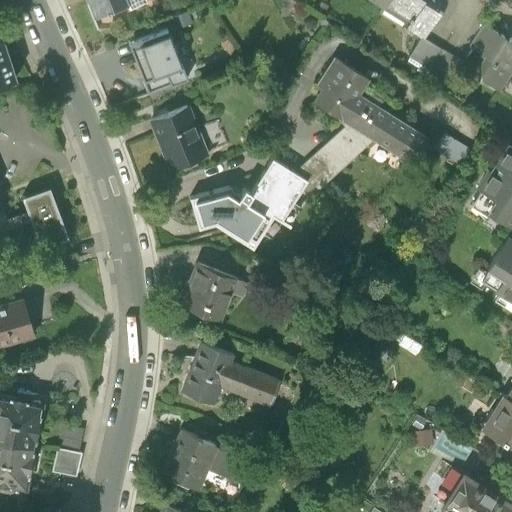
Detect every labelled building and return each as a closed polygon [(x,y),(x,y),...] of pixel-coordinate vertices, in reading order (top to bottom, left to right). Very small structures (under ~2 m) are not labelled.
[(88,0),(96,19),(127,8),(124,0),(88,0)] [(423,39),(446,0),(388,0),(386,4),(411,19),(406,28),(422,38),(423,39)] [(508,79),(511,75),(511,72),(511,44),(483,26),(469,49),(472,50),(484,58),(481,62),(481,81),(499,92),(508,79)] [(168,29),(138,41),(146,63),(138,66),(144,81),(183,66),(168,29)] [(451,83),(463,64),(423,39),(422,38),(409,59),(440,78),(441,77),(451,83)] [(0,87),(14,83),(3,43),(0,44),(0,87)] [(367,78),(335,59),(318,86),(323,89),(315,102),(340,119),(341,118),(353,126),(373,139),(412,163),(426,140),(356,95),(367,78)] [(188,108),(150,123),(168,171),(207,156),(188,108)] [(373,139),(353,126),(320,156),(316,152),(297,170),(316,190),(373,139)] [(463,147),(442,136),(435,149),(456,160),(463,147)] [(511,145),(500,137),(467,189),(511,218),(511,145)] [(228,188),(189,199),(198,230),(214,225),(252,249),(273,217),(280,222),(307,181),(272,158),(250,192),(244,189),(240,195),(228,188)] [(0,227),(0,271),(3,270),(0,261),(0,239),(30,229),(40,255),(74,242),(52,185),(18,198),(25,217),(0,227)] [(511,251),(495,240),(462,291),(511,322),(511,251)] [(188,291),(182,306),(218,321),(230,292),(241,297),(246,282),(196,262),(185,290),(188,291)] [(22,298),(0,304),(0,343),(32,334),(22,298)] [(236,359),(200,346),(182,392),(212,403),(218,387),(269,406),(278,382),(234,365),(236,359)] [(0,392),(0,438),(34,444),(42,401),(0,392)] [(511,401),(504,397),(501,395),(480,429),(504,444),(506,441),(511,444),(511,401)] [(363,427),(371,414),(358,407),(350,420),(363,427)] [(84,431),(62,427),(53,475),(77,479),(81,455),(79,455),(84,431)] [(181,429),(162,473),(197,487),(215,443),(181,429)] [(443,453),(451,440),(433,429),(425,442),(443,453)] [(0,483),(25,488),(34,444),(0,438),(0,483)] [(511,511),(511,502),(462,472),(440,509),(445,511),(511,511)] [(185,511),(164,503),(160,511),(185,511)]
